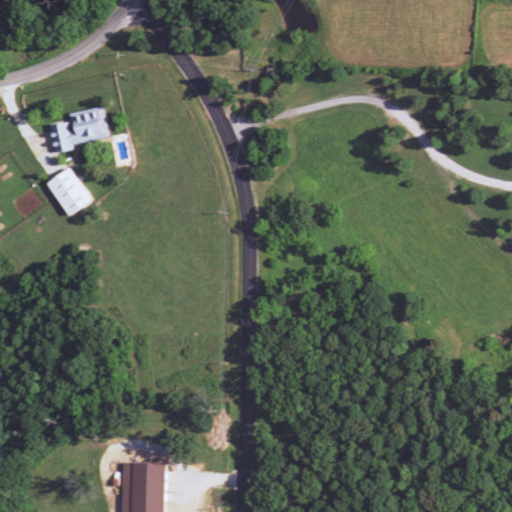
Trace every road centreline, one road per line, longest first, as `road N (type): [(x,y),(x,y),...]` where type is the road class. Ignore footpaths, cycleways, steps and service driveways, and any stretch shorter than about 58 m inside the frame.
road 1 (residential): [(242,511),(253,287),(243,187),(213,112),(128,0)]
road 2 (tertiary): [(0,81),(66,57),(127,0)]
